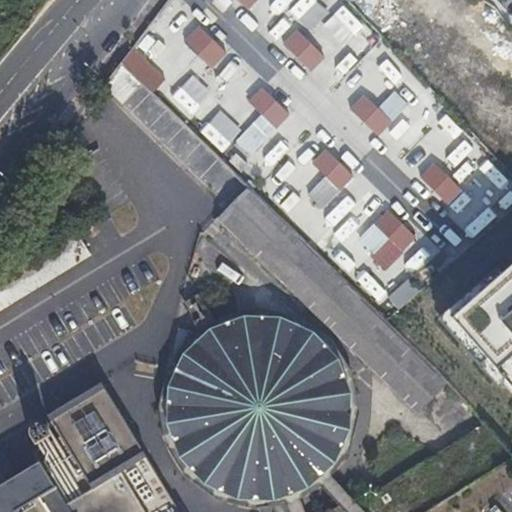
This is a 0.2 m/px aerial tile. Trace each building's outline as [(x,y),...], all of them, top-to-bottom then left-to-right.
[(232,0),(245,13),(257,0),(232,0)] [(206,20),(193,34),(220,61),(234,47),(206,20)] [(292,36),(279,50),(306,77),(320,63),(292,36)] [(133,49),(123,63),(154,93),(166,81),(133,49)] [(244,180),(123,63),(104,86),(223,202),(244,180)] [(264,85),(251,99),(278,125),(292,112),(264,85)] [(359,101),(345,115),(373,142),(386,128),(359,101)] [(330,149),(316,163),(343,189),(357,175),(330,149)] [(429,170),(416,183),(443,210),(456,196),(429,170)] [(246,189),(218,218),(416,410),(441,384),(246,189)] [(396,205),(383,219),(410,245),(423,231),(396,205)] [(77,233),(0,281),(0,310),(90,255),(77,233)] [(511,266),(452,319),(511,388),(511,266)] [(188,359),(175,370),(176,389),(169,403),(176,423),(176,439),(187,451),(194,469),(211,478),(223,490),(241,490),(257,498),(276,491),(290,491),(303,480),(322,471),(330,455),(342,445),(343,423),(348,409),(343,396),(344,375),(330,361),(324,345),(306,337),(294,324),(278,324),(261,316),(244,323),(224,323),(211,335),(199,339),(188,359)] [(179,511),(157,475),(151,479),(140,461),(146,458),(100,384),(46,417),(59,438),(33,454),(39,463),(17,477),(11,468),(10,468),(16,477),(21,485),(0,497),(0,511),(179,511)] [(417,511),(511,453),(484,421),(354,502),(350,498),(331,511),(417,511)] [(29,439),(34,447),(49,438),(44,429),(43,428),(42,427),(40,426),(39,425),(37,425),(36,425),(35,426),(33,426),(32,427),(30,428),(29,429),(29,431),(28,432),(28,434),(28,435),(28,437),(29,438),(29,439)] [(151,479),(157,475),(146,458),(140,461),(151,479)] [(0,497),(21,485),(16,477),(0,487),(0,497)]
